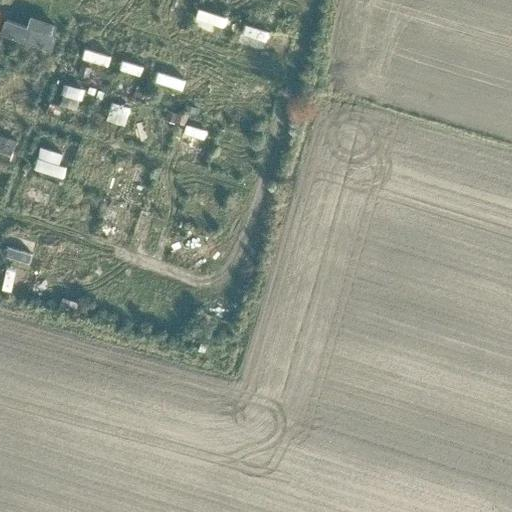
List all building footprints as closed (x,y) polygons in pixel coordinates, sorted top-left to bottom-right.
[(186,14),(191,0),(167,0),(165,7),(186,14)] [(283,18),(288,0),(258,0),(256,10),(283,18)] [(218,25),(228,27),(231,15),(198,5),(192,27),(216,34),(218,25)] [(28,17),(27,21),(2,19),(0,39),(0,42),(51,47),(53,19),(28,17)] [(278,53),(283,40),(271,36),(273,29),(247,21),(240,41),(278,53)] [(109,65),(115,45),(88,37),(82,58),(109,65)] [(144,75),(148,54),(122,49),(118,70),(144,75)] [(163,61),(158,81),(186,89),(191,69),(163,61)] [(218,92),(229,96),(233,83),(200,73),(193,94),(216,101),(218,92)] [(237,92),(257,98),(262,81),(242,74),(237,92)] [(106,116),(125,125),(133,108),(114,99),(106,116)] [(137,128),(158,137),(167,116),(146,107),(137,128)] [(204,150),(211,128),(187,120),(180,142),(204,150)] [(0,151),(13,156),(19,139),(1,133),(0,136),(0,151)] [(66,178),(74,156),(43,144),(34,167),(66,178)] [(123,176),(114,203),(139,211),(147,183),(123,176)] [(5,253),(31,261),(37,242),(11,234),(5,253)] [(185,235),(181,257),(206,262),(211,240),(185,235)] [(0,285),(0,286),(25,293),(31,270),(6,263),(0,285)] [(171,291),(167,315),(179,318),(184,293),(171,291)] [(198,341),(222,345),(226,317),(202,313),(198,341)]
